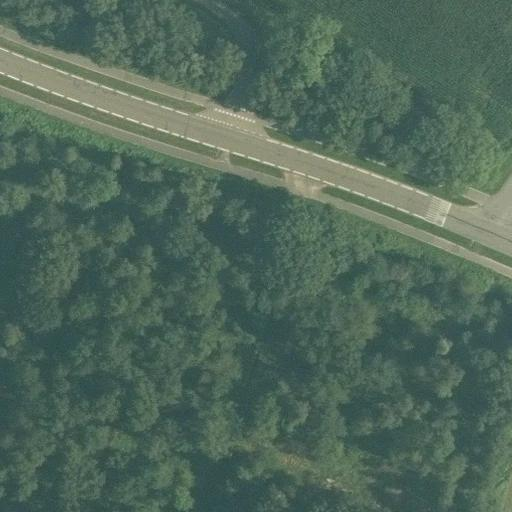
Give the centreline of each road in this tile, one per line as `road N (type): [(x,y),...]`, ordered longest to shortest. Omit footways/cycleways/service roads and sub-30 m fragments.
road 1 (track): [(309,166),(204,511)]
road 2 (tertiary): [(494,234),(229,140)]
road 3 (track): [(15,202),(108,201),(281,259)]
road 4 (tertiary): [(229,140),(0,61)]
road 5 (unclassified): [(229,140),(247,41),(207,0)]
